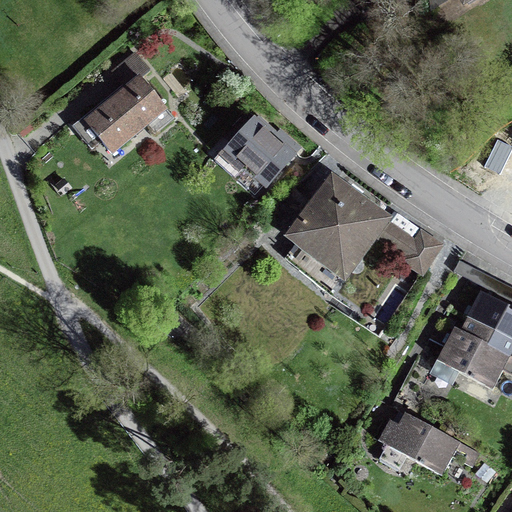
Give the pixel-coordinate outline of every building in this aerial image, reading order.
[(431,0),(432,10),(449,0),(431,0)] [(92,149),(101,141),(111,154),(147,125),(154,134),(173,119),(141,80),(150,72),(136,55),(113,73),(124,86),(101,104),(83,119),(84,120),(74,128),(92,149)] [(294,154),(288,148),(291,145),(259,115),(228,148),(243,162),(266,183),(294,154)] [(511,148),(511,146),(497,140),(485,166),(500,173),(511,148)] [(225,146),(221,150),(239,167),(243,162),(228,148),(225,146)] [(328,294),(383,221),(333,184),(294,237),(298,240),(285,259),(328,294)] [(372,235),(406,258),(415,244),(382,222),(372,235)] [(440,246),(421,234),(404,261),(422,273),(440,246)] [(483,287),(480,292),(511,308),(511,289),(460,262),(455,273),(483,287)] [(509,358),(510,357),(511,352),(511,308),(480,292),(472,308),(477,310),(472,319),(494,331),(486,346),(509,358)] [(494,331),(472,319),(467,317),(460,331),(454,328),(450,336),(454,338),(450,347),(446,344),(437,361),(438,362),(459,373),(492,391),(502,371),(511,376),(511,358),(510,357),(509,358),(486,346),(494,331)] [(459,373),(438,362),(431,372),(453,384),(459,373)] [(472,468),(479,455),(409,416),(402,428),(389,421),(378,441),(387,446),(407,457),(442,476),(452,457),(472,468)] [(407,457),(387,446),(379,460),(399,471),(407,457)]
